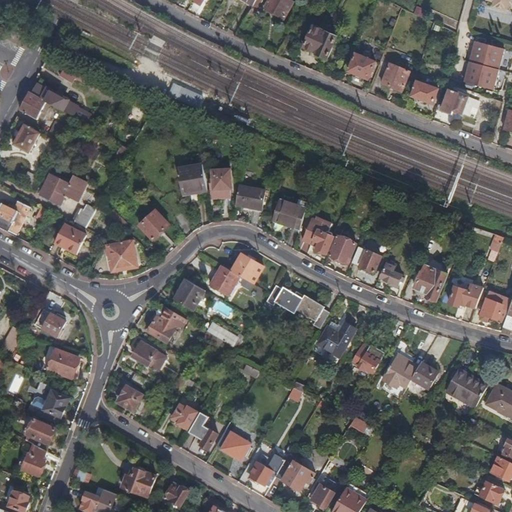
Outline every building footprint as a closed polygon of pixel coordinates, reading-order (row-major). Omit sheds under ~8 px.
[(253,18),(263,0),(256,0),(253,6),(248,15),(253,18)] [(284,21),(295,3),(289,0),(268,0),(264,8),(284,21)] [(511,0),(487,0),(488,0),(496,3),(494,8),(507,11),(508,8),(511,9),(511,0)] [(23,17),(26,12),(16,7),(13,13),(23,17)] [(387,8),(385,14),(397,17),(399,11),(387,8)] [(423,16),(425,11),(417,8),(415,13),(423,16)] [(16,32),(0,22),(0,30),(3,33),(12,38),(16,32)] [(280,57),(298,24),(295,22),(276,55),(280,57)] [(327,60),(337,37),(313,27),(304,48),(317,54),(316,55),(327,60)] [(505,50),(476,42),(465,82),(494,90),(505,50)] [(368,81),(376,63),(370,60),(372,56),(364,52),(362,57),(356,54),(348,72),(368,81)] [(401,92),(410,73),(389,63),(381,83),(401,92)] [(79,71),(66,64),(61,75),(74,81),(75,79),(79,71)] [(84,83),(88,76),(79,71),(75,79),(84,83)] [(433,104),(438,89),(417,82),(412,97),(433,104)] [(73,105),(38,85),(33,94),(48,102),(53,105),(68,114),(73,105)] [(463,115),(469,97),(450,90),(442,111),(453,115),(455,112),(463,115)] [(38,120),(48,102),(33,94),(30,92),(20,110),(38,120)] [(43,123),(53,105),(48,102),(38,120),(43,123)] [(63,141),(76,118),(70,115),(64,127),(56,122),(49,135),(55,139),(56,137),(63,141)] [(29,154),(40,134),(25,126),(14,146),(29,154)] [(58,149),(63,141),(56,137),(55,139),(51,145),(58,149)] [(121,167),(131,150),(124,146),(114,163),(121,167)] [(208,190),(203,164),(178,169),(183,195),(208,190)] [(232,190),(232,170),(213,171),(213,190),(232,190)] [(33,193),(41,179),(29,172),(23,182),(25,183),(23,188),(33,193)] [(78,202),(87,184),(74,178),(70,185),(51,175),(46,185),(44,183),(42,187),(44,188),(40,196),(60,206),(66,196),(78,202)] [(262,211),(266,192),(240,187),(236,206),(262,211)] [(300,230),(308,203),(298,200),(297,206),(279,201),(274,222),(300,230)] [(0,227),(17,236),(31,209),(19,203),(15,211),(2,205),(0,209),(0,227)] [(86,229),(96,212),(86,207),(83,212),(81,210),(73,223),(86,229)] [(46,218),(50,211),(46,208),(44,212),(42,211),(40,215),(46,218)] [(125,224),(111,210),(107,214),(121,228),(125,224)] [(153,241),(169,225),(156,211),(139,226),(153,241)] [(85,240),(86,237),(64,226),(55,244),(76,256),(85,240)] [(326,255),(333,238),(318,231),(318,229),(311,226),(303,245),(326,255)] [(348,264),(356,244),(338,236),(330,257),(348,264)] [(499,254),(505,238),(499,236),(493,251),(499,254)] [(136,265),(132,242),(107,247),(112,269),(136,265)] [(375,273),(382,255),(368,249),(367,250),(359,247),(352,263),(375,273)] [(495,263),(499,254),(493,251),(490,261),(495,263)] [(254,285),(264,267),(243,255),(233,272),(241,277),(243,278),(252,284),(254,285)] [(403,276),(394,273),(397,265),(388,262),(381,279),(391,282),(390,285),(398,289),(403,276)] [(229,297),(241,277),(233,272),(223,266),(211,286),(229,297)] [(436,303),(447,276),(425,267),(421,277),(420,277),(414,290),(428,296),(426,299),(436,303)] [(252,284),(243,278),(240,283),(249,288),(252,284)] [(204,299),(206,296),(205,293),(206,291),(184,279),(179,287),(182,289),(175,300),(194,311),(202,299),(204,299)] [(297,311),(305,298),(296,293),(295,295),(291,293),(292,292),(284,287),(283,288),(277,285),(271,295),(263,309),(270,313),(276,304),(294,315),(297,311)] [(475,314),(483,293),(467,287),(465,294),(455,290),(449,307),(459,311),(460,308),(475,314)] [(511,309),(511,306),(511,299),(502,296),(501,298),(499,297),(499,295),(491,292),(488,300),(503,305),(503,306),(511,309)] [(330,313),(323,309),(324,307),(316,302),(315,304),(305,298),(297,311),(315,321),(313,325),(320,330),(330,313)] [(506,324),(511,309),(503,306),(503,305),(488,300),(482,315),(489,317),(506,324)] [(177,329),(186,327),(189,321),(164,306),(149,332),(168,343),(177,329)] [(511,335),(511,306),(511,309),(506,324),(502,333),(511,335)] [(58,339),(67,323),(44,310),(35,326),(58,339)] [(340,358),(356,329),(344,323),(341,327),(331,321),(318,345),(340,358)] [(239,339),(213,323),(208,332),(208,333),(213,335),(239,350),(243,342),(238,339),(239,339)] [(14,355),(25,336),(26,335),(13,327),(1,347),(14,355)] [(208,344),(213,335),(208,333),(203,341),(208,344)] [(158,372),(167,357),(141,343),(133,357),(158,372)] [(371,376),(378,364),(366,357),(368,353),(361,349),(351,365),(371,376)] [(81,359),(56,350),(49,371),(74,379),(81,359)] [(413,380),(420,367),(402,357),(399,362),(396,360),(384,381),(405,393),(413,380)] [(0,380),(8,367),(8,366),(0,360),(0,380)] [(13,370),(16,364),(11,362),(8,366),(8,367),(13,370)] [(430,390),(440,373),(422,363),(420,367),(413,380),(430,390)] [(257,379),(261,372),(260,371),(250,367),(247,374),(257,379)] [(476,378),(461,369),(459,372),(474,381),(476,378)] [(476,409),(489,385),(476,378),(474,381),(459,372),(449,390),(465,399),(463,401),(476,409)] [(182,386),(187,379),(182,376),(177,383),(182,386)] [(149,393),(154,385),(140,377),(136,385),(149,393)] [(187,394),(193,383),(187,379),(182,386),(180,390),(187,394)] [(63,395),(64,393),(41,383),(28,412),(57,425),(60,417),(62,418),(71,399),(63,395)] [(511,391),(498,384),(487,404),(511,418),(511,391)] [(133,412),(143,396),(126,386),(126,387),(122,388),(120,392),(121,394),(118,400),(119,404),(133,412)] [(301,398),(304,393),(294,388),(291,393),(301,398)] [(173,403),(176,398),(167,392),(164,397),(173,403)] [(335,407),(338,400),(331,397),(328,403),(335,407)] [(329,411),(332,406),(322,401),(318,406),(329,411)] [(191,431),(201,414),(197,411),(188,405),(187,407),(181,404),(172,421),(186,429),(186,428),(191,431)] [(219,435),(210,430),(215,422),(201,413),(201,414),(191,431),(189,434),(196,439),(197,438),(204,442),(201,446),(209,451),(219,435)] [(371,436),(376,427),(356,417),(351,425),(364,433),(371,436)] [(48,452),(56,429),(34,421),(28,436),(33,438),(31,444),(34,445),(48,452)] [(216,447),(241,462),(252,444),(232,433),(236,426),(231,422),(216,447)] [(511,439),(510,438),(501,456),(511,461),(511,439)] [(41,477),(47,461),(45,460),(48,452),(34,445),(31,454),(29,454),(23,470),(41,477)] [(313,486),(319,476),(295,462),(296,460),(289,456),(287,460),(276,477),(304,494),(310,484),(313,486)] [(276,477),(287,460),(282,457),(278,463),(271,459),(267,470),(257,464),(250,475),(252,476),(250,481),(263,489),(264,488),(268,491),(276,477)] [(510,481),(511,477),(511,462),(500,457),(492,473),(510,481)] [(331,472),(337,463),(331,459),(325,469),(331,472)] [(87,483),(90,475),(77,470),(74,478),(87,483)] [(149,498),(157,477),(135,470),(131,483),(125,481),(123,489),(140,495),(140,494),(149,498)] [(326,509),(337,491),(323,482),(312,500),(326,509)] [(501,501),(506,491),(488,482),(484,490),(479,487),(476,494),(495,504),(498,499),(501,501)] [(181,507),(190,492),(175,483),(165,498),(181,507)] [(363,511),(372,497),(351,485),(335,511),(363,511)] [(89,511),(110,511),(117,495),(105,490),(102,499),(87,493),(81,509),(89,511)] [(21,511),(26,511),(29,504),(28,503),(30,498),(14,492),(9,507),(21,511)]
